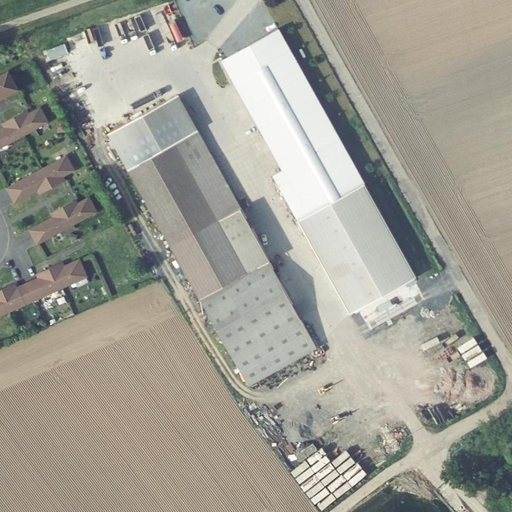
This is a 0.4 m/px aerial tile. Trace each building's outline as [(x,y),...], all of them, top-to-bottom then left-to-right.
[(280,27),(226,55),(283,165),(308,211),(361,183),(280,27)] [(0,96),(3,95),(5,98),(21,90),(11,72),(0,77),(0,96)] [(0,149),(63,118),(55,103),(32,115),(28,117),(26,113),(6,123),(9,127),(5,129),(0,131),(0,149)] [(73,112),(78,122),(98,114),(93,103),(73,112)] [(316,340),(195,123),(126,162),(247,378),(316,340)] [(7,191),(15,205),(39,193),(42,191),(44,195),(64,185),(61,181),(65,179),(88,167),(81,153),(7,191)] [(283,165),(271,171),(295,217),(308,211),(283,165)] [(53,221),(29,233),(37,247),(110,210),(102,195),(79,207),(76,209),(74,205),(54,215),(57,219),(53,221)] [(407,247),(410,254),(416,251),(418,258),(422,257),(417,243),(407,247)] [(0,318),(86,281),(79,264),(64,271),(62,266),(35,278),(37,282),(14,292),(12,288),(0,292),(0,318)] [(432,402),(448,388),(443,383),(428,396),(432,402)] [(392,424),(380,433),(388,443),(399,434),(392,424)]
